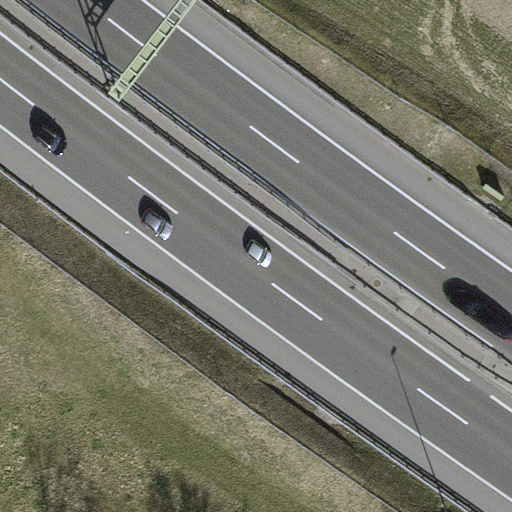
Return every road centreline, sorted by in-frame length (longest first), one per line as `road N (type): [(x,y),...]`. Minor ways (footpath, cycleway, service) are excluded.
road 1 (motorway): [(0,75),(174,210),(511,450)]
road 2 (motorway): [(511,314),(86,0)]
